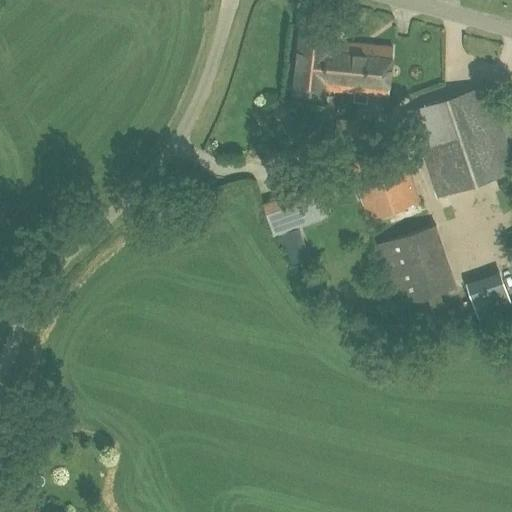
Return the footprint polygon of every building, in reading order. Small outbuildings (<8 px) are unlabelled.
[(330,27),(301,24),(294,91),(323,94),(323,88),(339,90),(346,41),(328,39),(330,27)] [(393,46),(346,41),(339,90),(387,95),(393,46)] [(511,159),(486,83),(409,110),(438,195),(511,169),(511,159)] [(369,217),(419,200),(399,143),(350,160),(369,217)] [(264,205),(274,232),(321,216),(312,188),(264,205)] [(397,305),(447,289),(427,226),(376,243),(397,305)]
